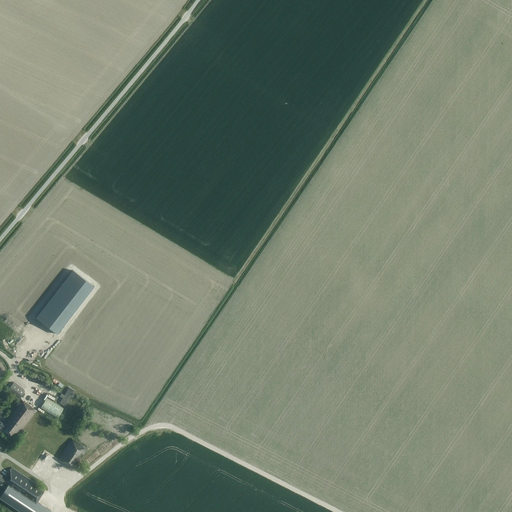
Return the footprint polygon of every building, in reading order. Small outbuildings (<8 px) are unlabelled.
[(92,284),(69,268),(33,316),(56,333),(92,284)] [(7,390),(19,399),(25,391),(13,382),(7,390)] [(63,398),(60,403),(65,406),(74,391),(69,388),(64,395),(62,394),(60,396),(63,398)] [(40,408),(57,419),(64,408),(46,398),(40,408)] [(36,411),(20,399),(7,416),(8,416),(3,424),(0,421),(0,433),(0,434),(2,432),(12,439),(13,440),(15,440),(15,439),(36,411)] [(87,448),(72,438),(60,456),(61,457),(59,459),(74,469),(87,448)] [(38,502),(45,490),(11,468),(8,472),(14,476),(6,488),(0,496),(0,498),(20,511),(49,511),(51,510),(38,502)] [(14,476),(8,472),(5,477),(0,474),(0,484),(0,485),(6,488),(14,476)]
